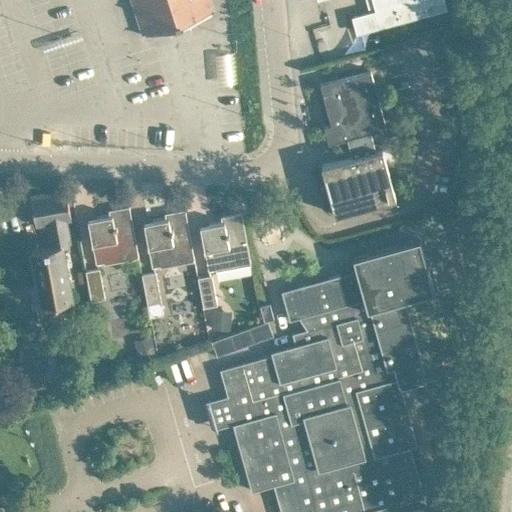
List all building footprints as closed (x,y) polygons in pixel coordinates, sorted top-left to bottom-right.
[(213,12),(209,0),(131,0),(143,34),(213,12)] [(365,0),(368,8),(375,6),(377,12),(354,18),(358,33),(445,8),(443,0),(365,0)] [(371,131),(383,128),(385,127),(370,71),(321,84),(331,124),(325,126),(329,142),(347,137),(352,156),(322,164),(335,212),(394,196),(382,148),(376,150),(371,131)] [(73,218),(68,191),(33,197),(38,224),(50,222),(54,244),(32,248),(38,281),(32,282),(36,305),(71,299),(61,242),(69,241),(65,220),(73,218)] [(139,255),(129,205),(128,205),(128,206),(110,210),(111,214),(97,216),(88,218),(96,263),(139,255)] [(195,258),(185,208),(184,208),(184,210),(166,213),(167,217),(144,221),(146,230),(153,266),(195,258)] [(250,261),(241,211),(240,212),(240,213),(222,216),(223,220),(200,224),(201,234),(208,269),(250,261)] [(472,211),(457,215),(466,247),(481,243),(472,211)] [(221,369),(228,395),(234,394),(237,405),(228,407),(251,490),(272,484),(280,511),(432,511),(430,504),(426,505),(410,446),(417,444),(402,386),(429,379),(404,288),(431,281),(435,294),(436,294),(421,239),(355,257),(358,268),(281,289),(289,319),(300,316),(309,329),(296,332),(299,343),(271,350),(272,354),(221,369)] [(100,267),(86,270),(92,300),(106,297),(100,267)] [(156,270),(142,273),(150,315),(164,312),(156,270)] [(212,274),(198,276),(204,306),(218,304),(212,274)] [(269,321),(212,340),(217,355),(274,336),(269,321)]
